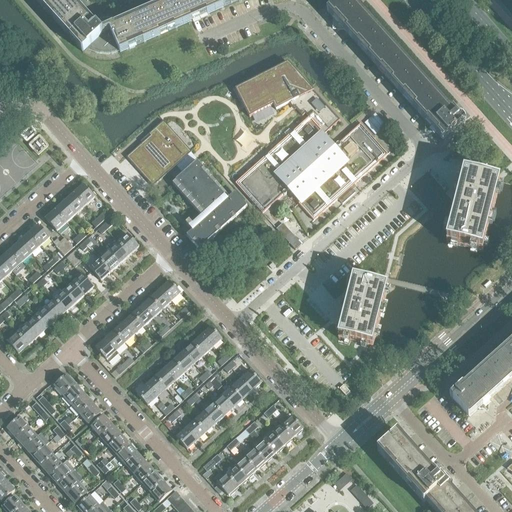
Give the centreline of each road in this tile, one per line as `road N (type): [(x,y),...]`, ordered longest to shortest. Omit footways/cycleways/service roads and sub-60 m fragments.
road 1 (residential): [(232,325),(422,149),(295,8),(199,40)]
road 2 (residential): [(217,511),(71,349)]
road 3 (tertiary): [(511,283),(388,394)]
road 4 (residential): [(337,442),(232,325)]
road 5 (tertiary): [(394,401),(511,296)]
road 6 (tertiary): [(409,0),(511,114)]
road 7 (residential): [(71,349),(170,255)]
road 8 (residential): [(170,255),(85,160)]
